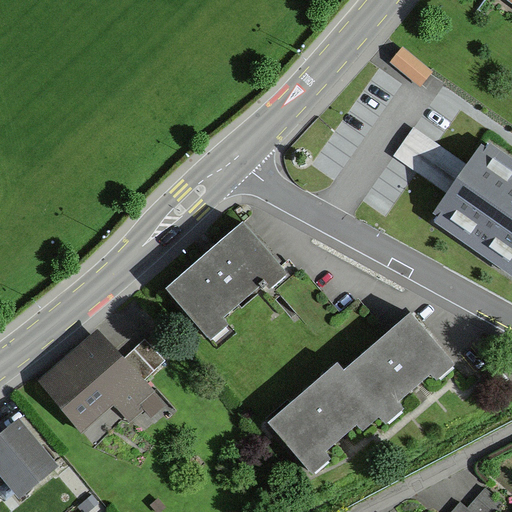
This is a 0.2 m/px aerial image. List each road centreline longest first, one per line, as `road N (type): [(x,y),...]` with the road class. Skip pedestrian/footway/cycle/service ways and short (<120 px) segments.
road 1 (residential): [(237,156),(295,203),(511,324)]
road 2 (secondary): [(0,362),(237,156)]
road 3 (secondary): [(237,156),(379,0)]
road 4 (residential): [(511,435),(373,511)]
